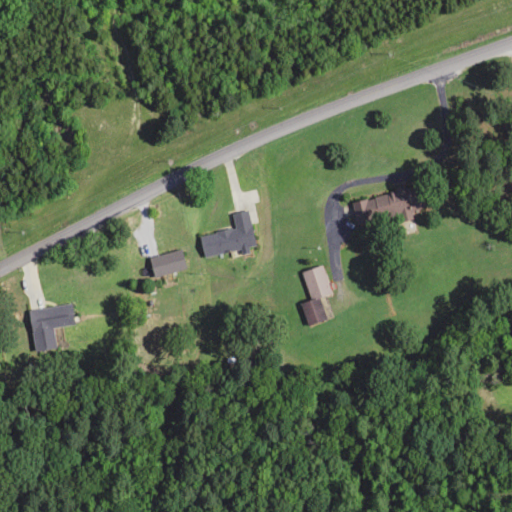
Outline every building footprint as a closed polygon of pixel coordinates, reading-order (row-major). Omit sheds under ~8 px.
[(350,200),(353,223),(403,215),(400,192),(350,200)] [(253,247),(247,210),(229,213),(232,229),(197,235),(201,256),(253,247)] [(145,258),(151,277),(183,268),(178,249),(145,258)] [(329,293),(320,265),(299,271),(307,300),(297,303),(304,325),(323,319),(317,297),(329,293)] [(50,328),(71,324),(68,304),(26,310),(32,352),(53,349),(50,328)]
